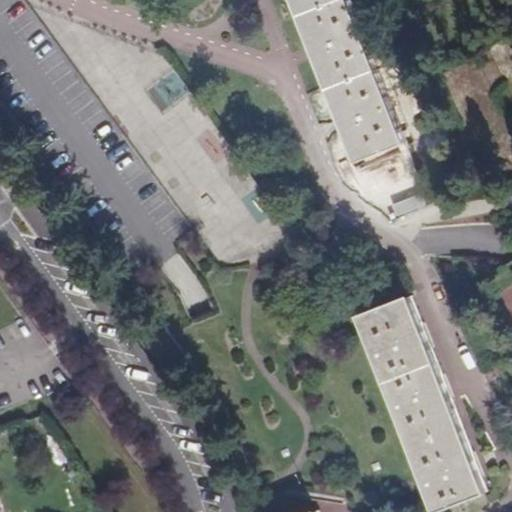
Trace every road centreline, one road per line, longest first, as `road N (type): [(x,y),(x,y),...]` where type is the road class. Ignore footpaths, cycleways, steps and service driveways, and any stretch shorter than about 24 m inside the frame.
road 1 (residential): [(511,467),(414,268),(334,193),(283,75),(60,0)]
road 2 (unclassified): [(0,216),(150,413),(203,511)]
road 3 (unknown): [(394,250),(420,236),(449,236),(494,242),(510,253)]
